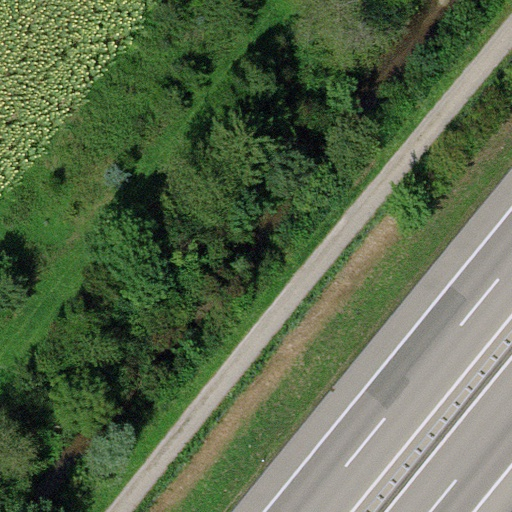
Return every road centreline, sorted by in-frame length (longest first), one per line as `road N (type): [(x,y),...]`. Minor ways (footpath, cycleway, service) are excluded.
road 1 (track): [(511,28),(123,511)]
road 2 (track): [(0,382),(310,0)]
road 3 (motorway): [(511,268),(313,511)]
road 4 (motorway): [(434,511),(511,416)]
